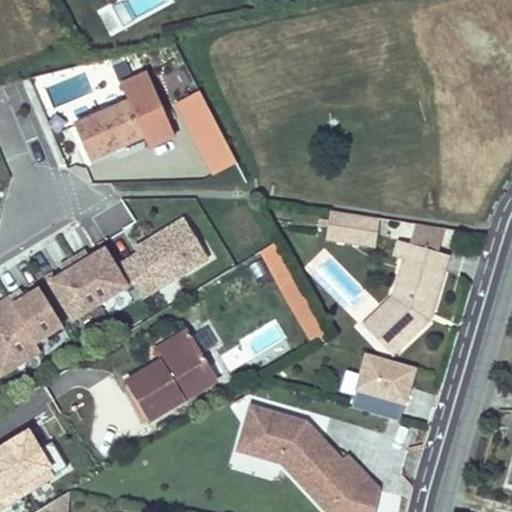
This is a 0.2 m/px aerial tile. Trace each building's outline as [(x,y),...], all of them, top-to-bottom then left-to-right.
[(127,28),(115,2),(99,10),(110,36),(127,28)] [(130,103),(74,127),(88,159),(144,136),(148,146),(174,135),(148,73),(121,84),(130,103)] [(241,159),(206,91),(183,102),(218,171),(241,159)] [(332,209),(328,235),(377,242),(381,216),(332,209)] [(186,220),(137,248),(141,254),(162,289),(211,260),(186,220)] [(400,346),(430,317),(446,267),(436,264),(440,249),(401,237),(396,254),(405,257),(394,295),(383,305),(392,314),(381,325),(400,346)] [(277,241),(264,249),(277,273),(290,265),(277,241)] [(440,249),(436,264),(446,267),(450,252),(440,249)] [(128,287),(105,250),(91,258),(86,251),(73,259),(100,304),(128,287)] [(162,289),(141,254),(125,263),(147,299),(162,289)] [(100,304),(73,259),(60,267),(65,274),(50,283),(73,321),(100,304)] [(290,265),(277,273),(285,288),(299,280),(290,265)] [(63,327),(40,289),(26,298),(21,291),(8,299),(36,344),(63,327)] [(36,344),(8,299),(0,303),(0,372),(2,376),(41,352),(36,344)] [(326,336),(306,299),(293,306),(313,342),(326,336)] [(392,314),(383,305),(365,322),(393,352),(400,346),(381,325),(392,314)] [(157,351),(163,362),(196,343),(189,331),(157,351)] [(196,343),(163,362),(126,384),(148,421),(218,380),(196,343)] [(418,371),(366,356),(355,395),(407,410),(418,371)] [(307,422),(252,406),(248,420),(261,433),(257,447),(285,455),(283,462),(318,499),(327,491),(340,505),(331,511),(372,511),(378,486),(349,455),(343,460),(320,435),(314,440),(305,430),(307,422)] [(283,462),(285,455),(257,447),(261,433),(248,420),(240,449),(283,462)] [(320,435),(307,422),(305,430),(314,440),(320,435)] [(68,511),(69,491),(68,491),(33,511),(68,511)] [(331,511),(340,505),(327,491),(318,499),(330,511),(331,511)]
